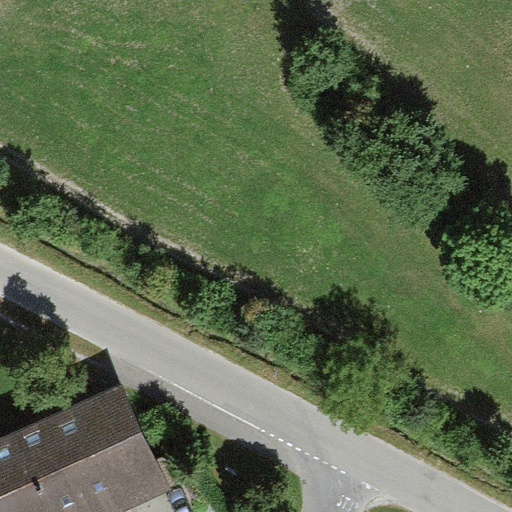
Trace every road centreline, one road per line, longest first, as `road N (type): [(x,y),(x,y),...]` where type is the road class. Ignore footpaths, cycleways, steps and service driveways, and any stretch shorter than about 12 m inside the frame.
road 1 (tertiary): [(0,270),(315,436)]
road 2 (tertiary): [(315,436),(462,511)]
